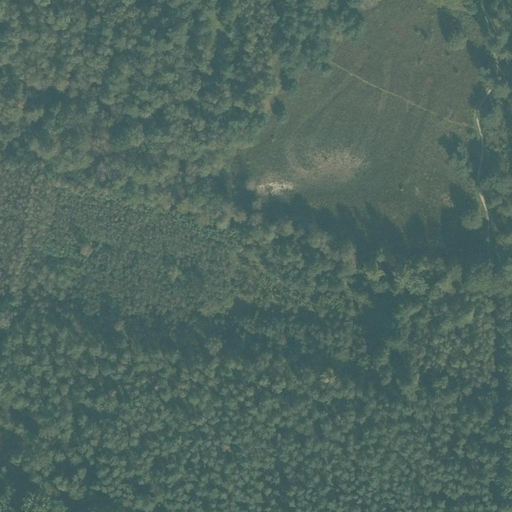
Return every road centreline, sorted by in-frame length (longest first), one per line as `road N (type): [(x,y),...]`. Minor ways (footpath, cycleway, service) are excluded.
road 1 (track): [(0,482),(137,511)]
road 2 (track): [(511,137),(504,0)]
